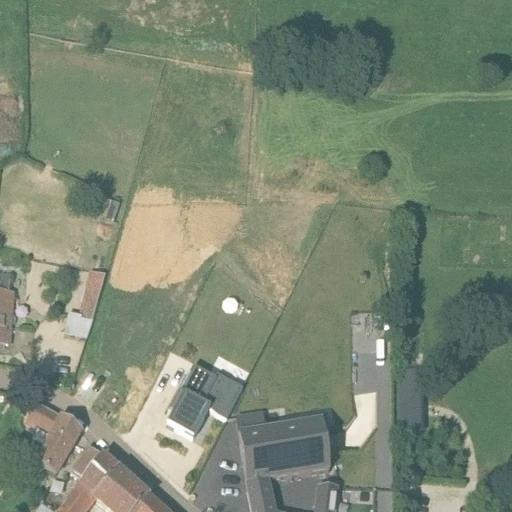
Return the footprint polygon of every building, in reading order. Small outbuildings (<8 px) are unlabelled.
[(86,342),(92,324),(91,323),(103,279),(90,275),(79,318),(68,316),(64,337),(78,340),(78,341),(86,342)] [(0,347),(7,348),(10,297),(7,297),(9,277),(0,276),(0,347)] [(163,366),(156,380),(167,385),(174,371),(163,366)] [(213,419),(224,425),(237,399),(221,391),(225,384),(215,379),(213,383),(190,371),(167,418),(171,420),(165,431),(193,445),(207,415),(214,418),(213,419)] [(398,436),(421,435),(419,393),(397,393),(398,436)] [(44,413),(34,407),(23,425),(25,426),(34,431),(36,428),(51,437),(33,467),(54,480),(81,434),(59,421),(58,423),(56,421),(43,414),(44,413)] [(268,483),(327,473),(321,433),(326,433),(324,417),(300,421),(301,427),(236,438),(245,487),(268,483)] [(71,472),(83,482),(99,464),(87,454),(71,472)] [(160,511),(100,462),(99,464),(83,482),(58,511),(49,511),(42,506),(36,511),(86,511),(94,503),(104,511),(160,511)] [(273,511),(268,483),(245,487),(249,511),(334,511),(337,491),(315,489),(312,511),(273,511)]
